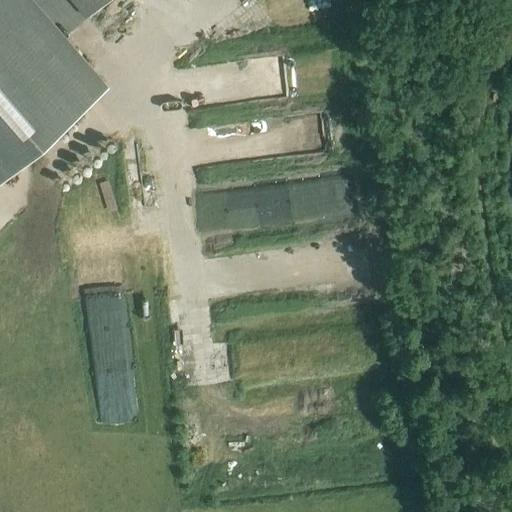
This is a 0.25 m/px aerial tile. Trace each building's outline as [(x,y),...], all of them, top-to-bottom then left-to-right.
[(0,0),(0,173),(99,89),(22,0),(0,0)] [(72,0),(87,17),(106,0),(72,0)] [(114,172),(111,172),(112,160),(70,159),(69,195),(95,196),(95,186),(113,187),(114,172)] [(40,165),(29,173),(37,184),(48,176),(40,165)] [(0,333),(10,349),(25,339),(15,323),(0,332),(0,333)]
